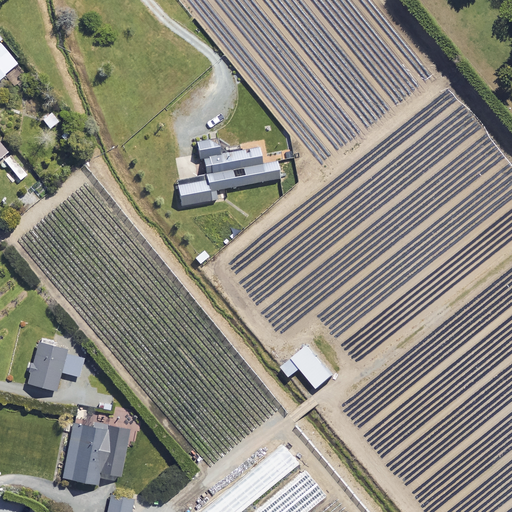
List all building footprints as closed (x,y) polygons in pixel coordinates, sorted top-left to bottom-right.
[(0,80),(18,66),(0,45),(0,44),(0,80)] [(59,124),(52,114),(43,120),(49,130),(59,124)] [(227,189),(280,180),(277,162),(292,159),(290,150),(260,155),(259,147),(221,154),(217,134),(192,138),(195,153),(180,156),(173,157),(182,207),(217,200),(215,191),(227,189)] [(27,175),(11,155),(4,160),(20,181),(27,175)] [(67,351),(39,344),(29,385),(56,392),(61,373),(79,378),(84,360),(66,356),(67,351)] [(334,377),(309,347),(283,368),(291,378),(302,369),(318,389),(334,377)] [(88,409),(78,407),(77,419),(86,421),(88,409)] [(91,429),(73,425),(63,479),(98,485),(100,473),(121,477),(129,431),(92,424),(91,429)] [(240,511),(298,464),(281,444),(199,511),(240,511)] [(303,511),(325,495),(305,471),(255,511),(303,511)] [(107,511),(131,511),(133,500),(110,496),(107,511)]
